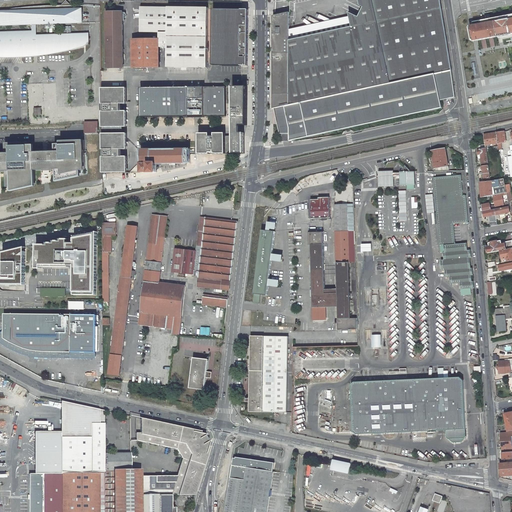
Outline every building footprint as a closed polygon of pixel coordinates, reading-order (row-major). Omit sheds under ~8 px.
[(0,24),(3,24),(3,25),(32,24),(36,24),(45,24),(45,22),(47,22),(47,27),(55,27),(55,22),(57,22),(57,24),(83,23),(83,20),(83,15),(82,9),(76,9),(66,0),(61,5),(47,6),(37,6),(19,8),(0,10),(0,24)] [(290,31),(290,12),(286,13),(282,15),(281,16),(278,19),(275,23),(274,26),(273,28),(273,107),(273,109),(274,108),(452,70),(440,0),(358,0),(360,5),(364,7),(359,17),(349,12),(350,18),(352,27),(290,40),(290,31)] [(168,67),(208,68),(209,8),(144,7),(144,32),(159,32),(159,39),(133,39),(134,68),(160,68),(159,47),(168,47),(168,67)] [(242,9),(214,9),(213,65),(248,65),(248,9),(242,9)] [(107,68),(124,68),(123,12),(107,12),(107,68)] [(350,18),(290,31),(290,40),(352,27),(350,18)] [(497,21),(468,27),(471,41),(497,36),(498,37),(511,35),(511,34),(511,33),(511,19),(509,20),(497,21)] [(33,33),(0,34),(0,55),(3,55),(19,55),(37,54),(37,49),(40,49),(40,54),(54,52),(65,50),(75,48),(84,46),(84,34),(67,35),(67,33),(71,32),(71,26),(63,26),(64,35),(37,36),(33,36),(33,33)] [(289,141),(442,108),(441,100),(455,97),(452,70),(274,108),(278,125),(280,134),(282,134),(289,134),(289,141)] [(204,116),(204,87),(141,88),(141,116),(204,116)] [(204,87),(204,116),(226,115),(226,87),(204,87)] [(247,125),(247,87),(233,87),(234,136),(234,154),(244,154),(244,141),(244,133),(241,133),(240,129),(240,125),(247,125)] [(103,172),(127,172),(127,157),(121,157),(120,149),(127,149),(127,133),(122,133),(122,127),(127,127),(126,111),(120,111),(120,104),(126,103),(126,88),(102,88),(102,133),(103,172)] [(98,133),(98,122),(85,122),(85,133),(98,133)] [(506,142),(505,132),(497,133),(498,143),(501,143),(506,142)] [(211,134),(199,134),(199,154),(234,154),(234,136),(228,136),(228,133),(215,133),(215,137),(211,137),(211,134)] [(498,143),(497,133),(484,134),(484,135),(485,138),(485,144),(485,145),(498,143)] [(0,171),(0,172),(6,171),(7,187),(11,186),(11,191),(36,186),(35,170),(41,170),(51,169),(56,169),(56,182),(81,176),(80,171),(85,170),(84,140),(56,141),(57,144),(52,144),(52,151),(33,151),(33,145),(27,145),(27,142),(4,143),(4,152),(0,152),(0,171)] [(477,150),(478,155),(481,154),(481,158),(487,157),(486,148),(477,150)] [(157,163),(191,163),(190,149),(142,150),(142,172),(157,172),(157,163)] [(432,151),(435,171),(449,171),(445,149),(432,151)] [(414,171),(411,171),(405,165),(400,172),(400,173),(401,177),(397,177),(397,185),(415,185),(414,171)] [(394,186),(394,177),(397,177),(401,177),(400,173),(394,173),(394,171),(379,172),(379,187),(394,186)] [(459,270),(460,283),(461,289),(474,288),(474,281),(472,281),(472,275),(473,275),(473,268),(471,268),(470,257),(472,257),(471,250),(468,250),(467,243),(455,244),(454,224),(468,222),(466,195),(463,196),(461,175),(433,177),(439,245),(444,245),(445,252),(444,252),(444,260),(441,260),(442,271),(445,271),(459,270)] [(484,182),(482,182),(480,182),(481,197),(493,195),(502,193),(506,192),(505,185),(504,178),(503,179),(501,179),(490,181),(484,182)] [(502,206),(502,204),(504,204),(502,196),(502,193),(493,195),(495,206),(500,205),(500,206),(502,206)] [(312,218),(330,217),(329,200),(311,201),(312,218)] [(490,203),(482,205),(483,212),(494,209),(494,206),(491,206),(490,203)] [(326,307),(338,307),(339,330),(358,329),(354,204),(335,205),(338,289),(325,289),(323,232),(311,232),(311,246),(309,246),(310,265),(312,265),(313,311),(312,311),(312,315),(313,315),(313,320),(326,320),(326,307)] [(500,218),(499,214),(510,212),(509,206),(506,207),(495,209),(496,215),(497,217),(497,219),(500,218)] [(103,223),(116,223),(118,223),(118,211),(103,214),(103,223)] [(159,283),(168,216),(153,215),(144,282),(145,282),(140,325),(173,329),(172,333),(179,334),(185,286),(159,283)] [(197,286),(229,290),(238,221),(200,217),(196,251),(175,248),(172,272),(193,274),(194,269),(199,269),(197,286)] [(116,223),(103,223),(104,302),(110,302),(109,277),(109,252),(112,252),(112,236),(116,236),(116,223)] [(137,235),(138,227),(128,225),(122,277),(121,277),(109,374),(120,376),(132,280),(134,280),(135,271),(133,271),(136,245),(137,245),(138,235),(137,235)] [(268,230),(262,230),(254,298),(259,299),(260,294),(267,295),(269,285),(269,279),(272,260),(273,254),(275,231),(270,231),(268,230)] [(74,295),(96,295),(96,232),(89,233),(89,235),(87,235),(87,233),(85,233),(83,234),(83,236),(81,236),(81,234),(74,236),(74,243),(68,243),(68,240),(69,240),(69,239),(61,239),(61,241),(54,241),(54,243),(47,243),(47,245),(36,245),(36,269),(41,269),(41,267),(74,267),(74,295)] [(487,247),(488,253),(500,250),(511,248),(511,237),(511,240),(505,242),(505,244),(502,244),(501,241),(497,241),(491,242),(489,243),(489,247),(487,247)] [(3,262),(0,261),(0,285),(19,286),(19,284),(25,284),(25,252),(24,253),(22,250),(25,247),(3,252),(3,258),(3,262)] [(511,259),(511,248),(500,250),(502,259),(506,258),(507,261),(511,259)] [(459,270),(445,271),(446,277),(450,277),(451,284),(460,283),(459,270)] [(65,288),(41,288),(41,296),(65,297),(65,288)] [(203,304),(227,307),(229,298),(204,295),(203,304)] [(511,319),(511,307),(510,307),(510,306),(504,306),(504,308),(495,309),(496,317),(497,317),(499,330),(507,330),(506,318),(507,318),(508,319),(511,319)] [(45,353),(45,352),(97,353),(97,315),(3,314),(3,339),(8,342),(13,344),(17,346),(23,349),(31,351),(39,352),(39,353),(45,353)] [(287,412),(289,336),(251,336),(250,412),(287,412)] [(209,359),(194,358),(190,388),(205,390),(206,378),(207,372),(209,359)] [(498,369),(499,369),(500,374),(505,373),(511,372),(510,361),(499,361),(499,366),(498,366),(498,369)] [(466,436),(466,429),(464,380),(460,377),(355,382),(351,385),(354,431),(357,434),(447,430),(447,437),(453,442),(461,442),(466,436)] [(61,437),(104,436),(104,410),(89,407),(79,405),(61,401),(61,431),(35,432),(35,474),(43,473),(61,473),(61,437)] [(177,476),(140,476),(140,495),(158,495),(171,495),(194,495),(211,442),(205,432),(140,418),(141,434),(136,434),(136,440),(177,449),(182,458),(177,476)] [(508,432),(501,433),(502,447),(511,446),(511,439),(511,436),(511,432),(508,432)] [(61,473),(104,473),(104,457),(104,453),(104,436),(61,437),(61,473)] [(511,446),(502,447),(503,460),(511,459),(511,446)] [(131,453),(104,453),(104,457),(104,473),(104,502),(104,511),(140,511),(140,495),(140,476),(140,470),(131,470),(131,453)] [(273,471),(275,463),(236,457),(236,458),(233,458),(232,465),(248,467),(248,463),(255,464),(254,468),(273,471)] [(333,459),(331,469),(348,473),(350,463),(333,459)] [(511,461),(500,463),(501,474),(508,474),(508,476),(511,475),(511,461)] [(232,465),(225,511),(267,511),(273,471),(254,468),(248,467),(232,465)] [(104,511),(104,502),(43,502),(43,474),(43,473),(35,474),(29,474),(28,511),(104,511)] [(43,473),(43,474),(43,502),(104,502),(104,473),(61,473),(43,473)] [(443,496),(435,493),(432,501),(440,503),(443,497),(443,496)] [(158,511),(158,495),(140,495),(140,511),(158,511)] [(171,495),(158,495),(158,511),(174,511),(175,508),(171,508),(171,495)] [(511,511),(510,501),(503,501),(503,511),(511,511)]
